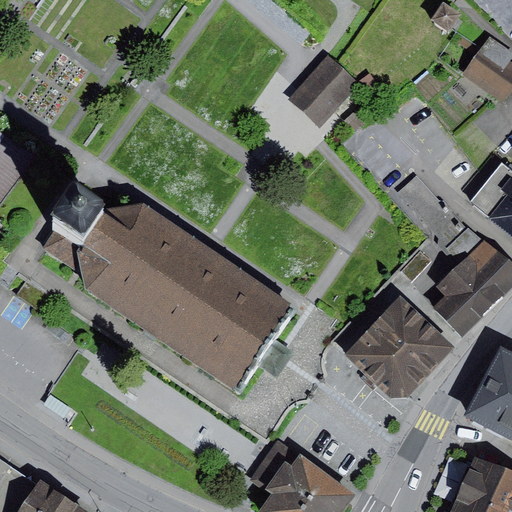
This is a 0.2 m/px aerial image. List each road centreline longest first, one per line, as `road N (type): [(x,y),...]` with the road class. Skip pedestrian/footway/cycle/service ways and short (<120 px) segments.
road 1 (secondary): [(511,312),(465,370),(394,511)]
road 2 (primary): [(161,511),(0,416)]
